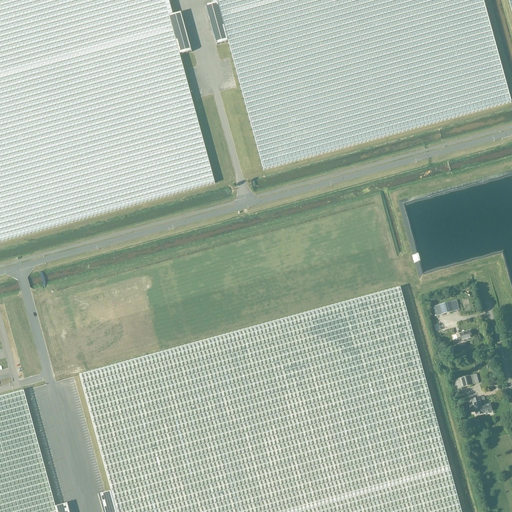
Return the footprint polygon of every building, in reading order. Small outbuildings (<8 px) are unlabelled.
[(0,0),(0,242),(215,183),(179,55),(182,54),(192,52),(189,43),(181,13),(173,15),(168,0),(0,0)] [(212,0),(213,4),(206,6),(214,36),(213,36),(216,45),(225,42),(228,41),(263,170),(511,102),(482,0),(212,0)] [(361,209),(345,214),(347,224),(363,220),(361,209)] [(345,214),(329,218),(331,228),(347,224),(345,214)] [(329,218),(312,222),(315,233),(331,228),(329,218)] [(312,222),(296,227),(299,237),(315,233),(312,222)] [(296,227),(280,231),(283,242),(299,237),(296,227)] [(369,238),(352,243),(355,253),(371,249),(369,238)] [(352,243),(336,247),(339,257),(355,253),(352,243)] [(336,247),(320,251),(323,262),(339,257),(336,247)] [(275,248),(259,252),(262,263),(278,258),(275,248)] [(320,251),(304,256),(307,266),(323,262),(320,251)] [(259,252),(243,257),(246,267),(262,263),(259,252)] [(199,253),(183,258),(185,268),(201,264),(199,253)] [(304,256),(288,260),(291,270),(307,266),(304,256)] [(243,257),(227,261),(230,272),(246,267),(243,257)] [(183,258),(166,262),(169,273),(185,268),(183,258)] [(227,261),(211,266),(214,276),(230,272),(227,261)] [(166,262),(150,267),(153,277),(169,273),(166,262)] [(150,267),(134,271),(137,281),(153,277),(150,267)] [(376,267),(360,272),(363,282),(379,278),(376,267)] [(134,271),(118,275),(121,286),(137,281),(134,271)] [(360,272),(344,276),(347,286),(363,282),(360,272)] [(344,276),(328,280),(331,291),(347,286),(344,276)] [(283,277),(267,281),(270,292),(286,287),(283,277)] [(328,280),(312,285),(315,295),(331,291),(328,280)] [(267,281),(251,286),(254,296),(270,292),(267,281)] [(206,282),(190,287),(193,297),(209,293),(206,282)] [(312,285),(296,289),(299,299),(315,295),(312,285)] [(251,286),(235,290),(238,301),(254,296),(251,286)] [(190,287),(174,291),(177,302),(193,297),(190,287)] [(461,511),(400,288),(79,376),(110,490),(116,511),(461,511)] [(235,290),(219,295),(222,305),(238,301),(235,290)] [(174,291),(158,296),(161,306),(177,302),(174,291)] [(158,296),(142,300),(145,310),(161,306),(158,296)] [(142,300),(126,304),(129,315),(145,310),(142,300)] [(456,301),(433,307),(435,316),(459,310),(456,301)] [(214,311),(198,316),(201,326),(217,322),(214,311)] [(198,316),(182,320),(185,331),(201,326),(198,316)] [(182,320),(166,325),(169,335),(185,331),(182,320)] [(166,325),(150,329),(153,339),(169,335),(166,325)] [(107,327),(95,330),(100,350),(101,349),(103,355),(108,354),(106,348),(112,346),(107,327)] [(150,329),(134,333),(137,344),(153,339),(150,329)] [(471,338),(470,331),(459,334),(456,335),(457,339),(460,338),(461,341),(471,338)] [(476,374),(453,380),(456,390),(478,383),(476,374)] [(0,511),(55,511),(54,505),(23,390),(22,390),(0,395),(0,511)] [(479,398),(472,400),(475,410),(474,410),(475,414),(476,414),(476,415),(485,413),(485,414),(488,413),(488,412),(492,411),(490,404),(485,406),(483,398),(479,399),(479,398)] [(116,511),(110,490),(98,493),(103,511),(116,511)] [(68,511),(65,502),(54,505),(55,511),(68,511)]
